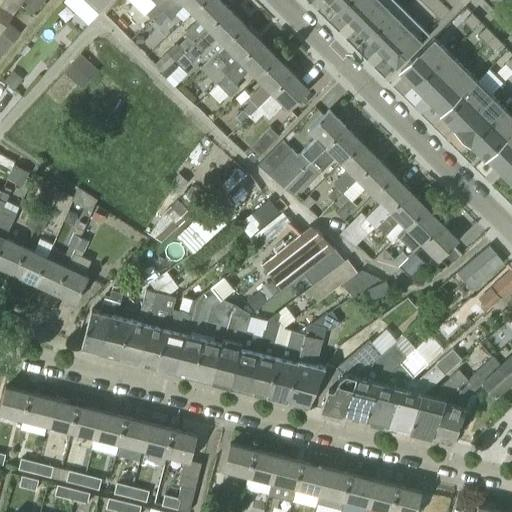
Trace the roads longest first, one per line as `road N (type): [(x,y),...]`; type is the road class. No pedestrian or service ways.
road 1 (residential): [(511,481),(0,352)]
road 2 (residential): [(511,242),(277,0)]
